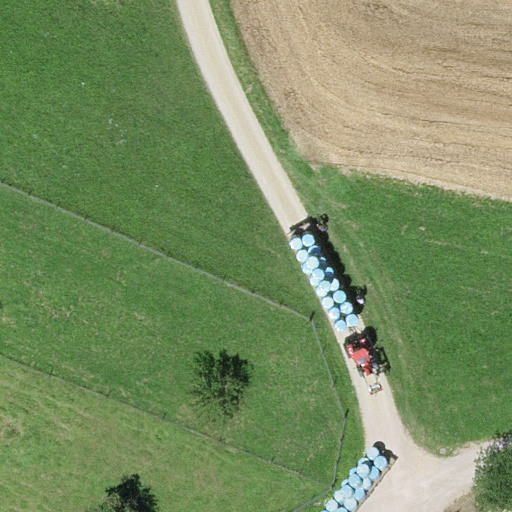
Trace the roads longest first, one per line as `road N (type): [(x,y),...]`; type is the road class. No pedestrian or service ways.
road 1 (track): [(211,0),(346,289),(387,411),(403,511)]
road 2 (track): [(400,511),(511,464)]
